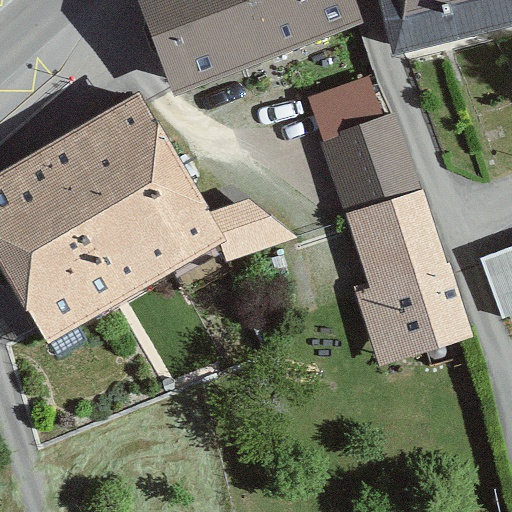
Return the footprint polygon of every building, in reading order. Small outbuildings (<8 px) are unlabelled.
[(353,0),(138,0),(178,103),(363,30),(353,0)] [(511,0),(386,0),(404,65),(511,37),(511,0)] [(322,146),(384,121),(369,79),(309,101),(322,146)] [(224,242),(142,104),(0,187),(0,272),(45,348),(224,242)] [(384,121),(322,146),(347,220),(423,198),(395,116),(384,121)] [(423,198),(347,220),(371,292),(359,295),(381,369),(472,342),(423,198)] [(511,307),(511,243),(471,257),(492,315),(511,307)]
